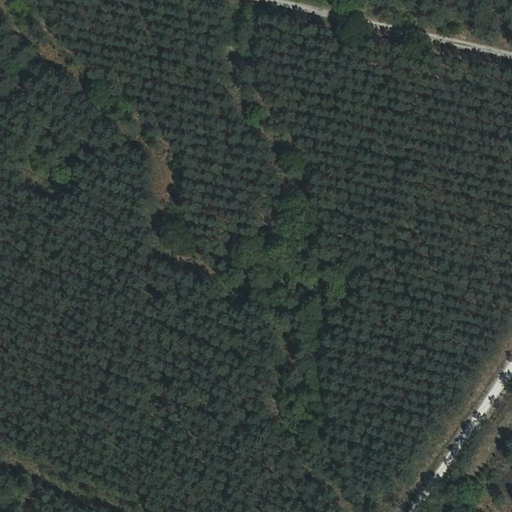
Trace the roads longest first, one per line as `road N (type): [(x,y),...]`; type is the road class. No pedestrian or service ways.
road 1 (track): [(279,0),(511,54)]
road 2 (track): [(417,511),(511,371)]
